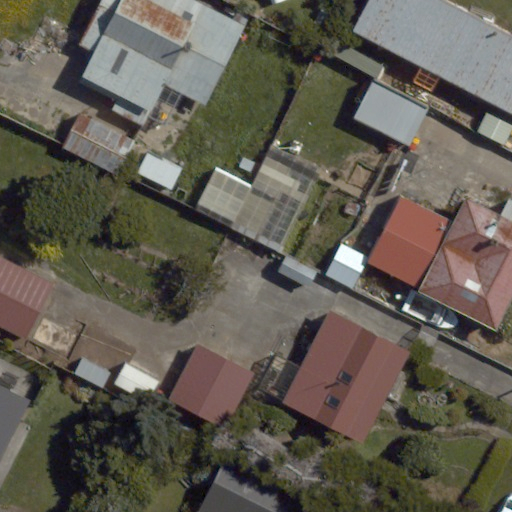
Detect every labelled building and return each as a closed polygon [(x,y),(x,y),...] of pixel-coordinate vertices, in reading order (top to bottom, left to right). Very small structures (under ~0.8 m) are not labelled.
[(511,98),(372,29),(338,99),(511,184),(511,98)] [(236,97),(119,30),(54,163),(169,217),(236,97)] [(194,209),(232,228),(225,243),(256,259),(300,172),(269,156),(257,180),(219,161),(194,209)] [(511,332),(511,286),(402,234),(364,328),(486,402),(511,332)] [(168,279),(83,241),(65,281),(150,320),(168,279)] [(0,247),(0,321),(28,334),(56,274),(0,247)] [(40,353),(0,332),(0,399),(15,406),(40,353)] [(256,376),(194,339),(163,391),(225,428),(256,376)] [(407,433),(308,384),(260,476),(354,506),(407,433)] [(219,463),(199,504),(215,511),(277,511),(285,497),(219,463)]
